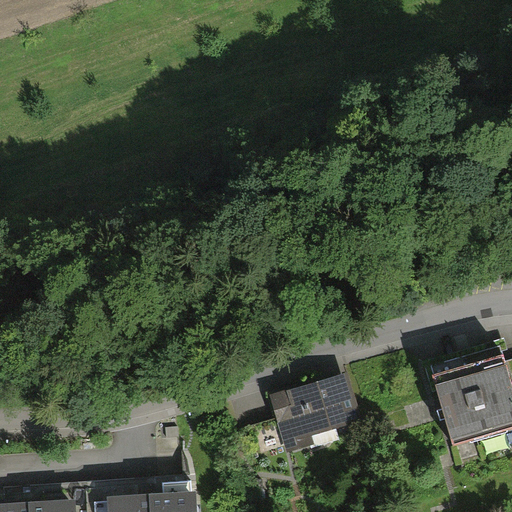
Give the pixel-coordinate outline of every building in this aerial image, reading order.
[(511,402),(501,360),(431,378),(448,447),(511,430),(511,402)] [(349,378),(273,397),(286,446),(311,439),(309,431),(360,419),(349,378)] [(194,511),(194,496),(152,498),(153,511),(194,511)] [(153,511),(152,498),(111,500),(111,511),(153,511)] [(96,505),(97,511),(110,511),(109,503),(96,505)]
